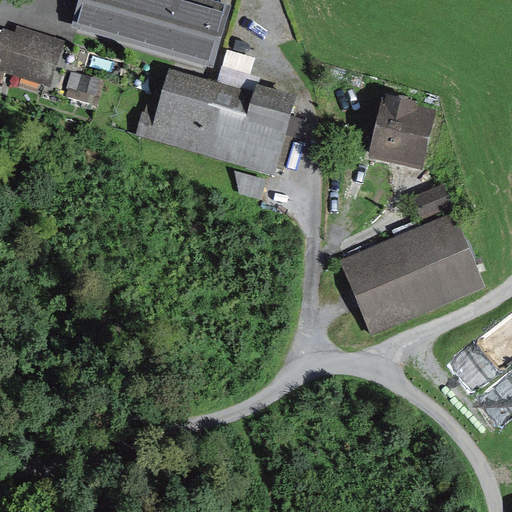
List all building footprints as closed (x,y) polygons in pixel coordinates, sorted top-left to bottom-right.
[(225,12),(182,0),(90,0),(82,30),(210,64),(225,12)] [(17,42),(0,36),(0,77),(3,78),(6,71),(47,85),(59,48),(19,35),(17,42)] [(256,106),(173,81),(160,125),(148,121),(144,135),(274,173),(293,108),(258,98),(256,106)] [(433,120),(386,108),(373,160),(419,172),(433,120)] [(451,225),(348,267),(374,330),(477,289),(451,225)]
